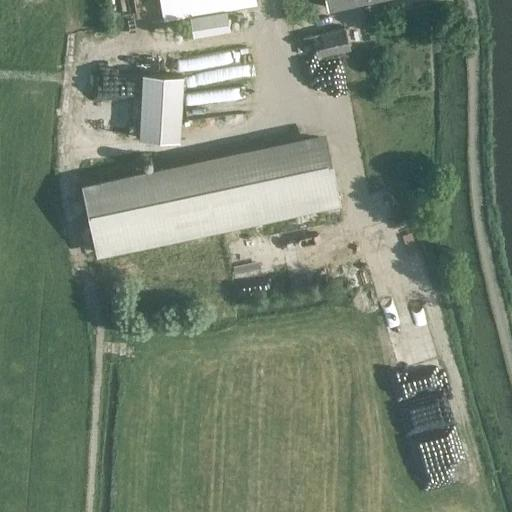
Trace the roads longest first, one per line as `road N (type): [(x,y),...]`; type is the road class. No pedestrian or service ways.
road 1 (track): [(68,78),(63,177),(100,324),(87,511)]
road 2 (unclassified): [(511,354),(475,174),(468,0)]
road 3 (unknown): [(267,0),(277,92),(331,123),(356,225)]
